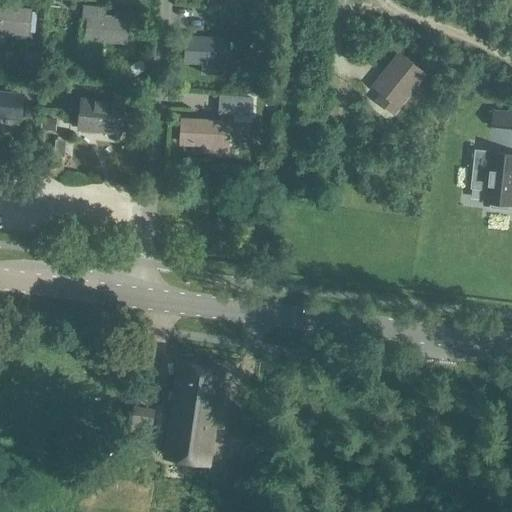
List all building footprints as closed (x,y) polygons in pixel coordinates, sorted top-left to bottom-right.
[(131,13),(115,11),(114,16),(106,15),(107,8),(83,5),(82,16),(87,17),(85,45),(100,46),(101,42),(128,45),(131,13)] [(0,33),(30,35),(32,9),(0,6),(0,33)] [(252,27),(252,19),(242,18),(242,27),(252,27)] [(229,38),(185,36),(184,63),(228,66),(229,38)] [(423,74),(399,56),(375,86),(398,105),(423,74)] [(25,93),(0,90),(0,118),(22,120),(25,93)] [(122,104),(82,100),(79,128),(120,132),(122,104)] [(230,120),(182,117),(181,144),(208,145),(207,151),(229,152),(230,120)] [(511,154),(489,152),(487,171),(474,170),(472,188),(485,189),(484,202),(491,203),(490,207),(507,209),(508,204),(511,205),(511,154)] [(252,220),(253,195),(243,194),(241,219),(252,220)] [(223,369),(180,362),(166,456),(208,463),(223,369)] [(148,452),(154,411),(134,408),(127,449),(148,452)] [(257,446),(245,443),(241,460),(233,458),(227,489),(246,493),(248,479),(249,479),(257,446)]
